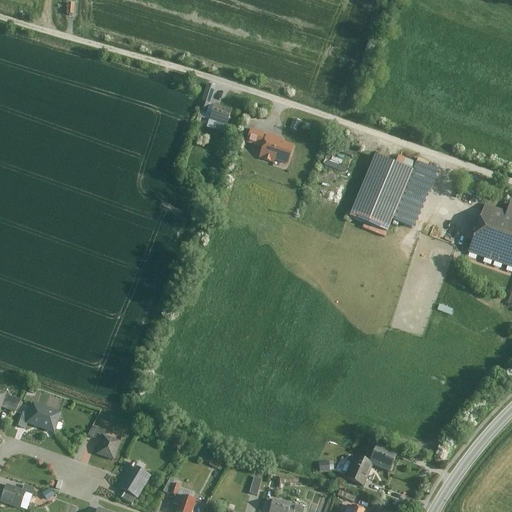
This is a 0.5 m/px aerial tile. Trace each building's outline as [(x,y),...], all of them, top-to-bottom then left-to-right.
[(209,112),(215,92),(208,89),(202,110),(209,112)] [(233,113),(216,107),(211,121),(220,124),(217,132),(227,134),(233,113)] [(267,135),(251,131),(248,145),(263,149),(267,135)] [(285,139),(267,135),(263,149),(260,160),(277,164),(278,161),(291,164),(295,150),(283,147),(285,139)] [(331,145),(324,165),(346,173),(348,168),(342,166),(344,161),(333,157),(337,147),(331,145)] [(416,173),(380,158),(354,218),(392,233),(397,222),(419,231),(444,173),(420,163),(416,173)] [(511,219),(502,216),(503,213),(484,207),(468,254),(511,269),(511,219)] [(26,406),(15,402),(11,417),(22,420),(26,406)] [(55,434),(62,414),(36,406),(29,426),(55,434)] [(104,429),(93,425),(89,437),(97,440),(99,435),(102,436),(104,429)] [(116,462),(122,443),(104,437),(98,456),(116,462)] [(401,457),(382,449),(376,464),(395,472),(401,457)] [(367,487),(377,465),(358,457),(356,463),(349,460),(344,471),(352,474),(350,480),(367,487)] [(225,463),(216,459),(212,467),(221,471),(225,463)] [(333,462),(320,463),(321,471),(333,471),(333,462)] [(139,496),(149,476),(127,465),(124,470),(130,473),(122,488),(128,492),(139,496)] [(263,481),(255,479),(251,494),(260,496),(263,481)] [(299,479),(280,479),(281,490),(284,489),(284,486),(299,486),(299,479)] [(178,494),(181,484),(171,482),(167,492),(178,494)] [(37,489),(25,486),(23,492),(28,494),(35,495),(37,489)] [(23,492),(8,488),(4,505),(23,510),(28,494),(23,492)] [(53,490),(45,492),(48,500),(56,497),(53,490)] [(124,499),(135,504),(139,496),(128,492),(124,499)] [(194,511),(197,502),(176,496),(174,502),(182,504),(179,511),(194,511)] [(292,505),(276,501),(273,511),(290,511),(291,511),(292,505)]
